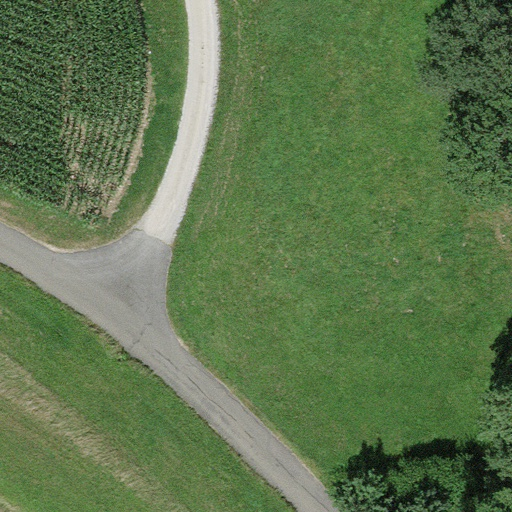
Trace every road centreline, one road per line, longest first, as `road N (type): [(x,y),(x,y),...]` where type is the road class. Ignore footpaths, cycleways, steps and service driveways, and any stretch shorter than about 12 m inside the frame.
road 1 (unclassified): [(0,252),(110,318),(316,511)]
road 2 (track): [(190,0),(197,69),(161,198),(110,318)]
